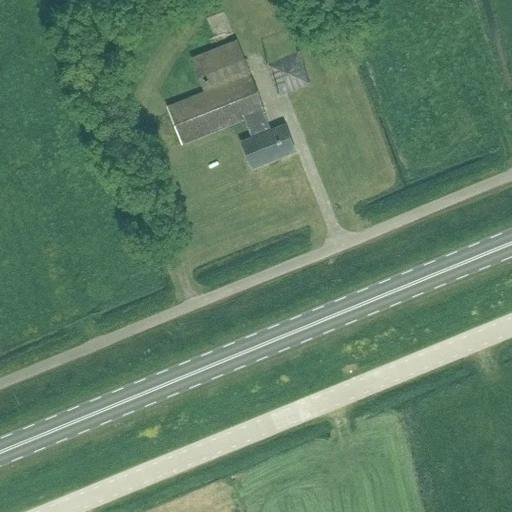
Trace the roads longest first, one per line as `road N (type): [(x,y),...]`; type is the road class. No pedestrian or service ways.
road 1 (primary): [(0,452),(511,243)]
road 2 (unclassified): [(0,384),(511,175)]
road 3 (unclassified): [(59,511),(511,326)]
